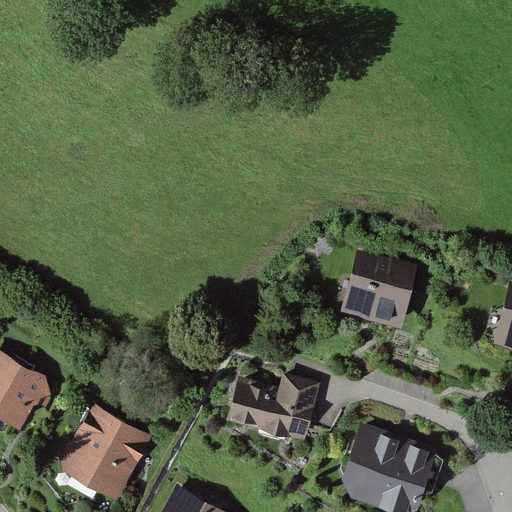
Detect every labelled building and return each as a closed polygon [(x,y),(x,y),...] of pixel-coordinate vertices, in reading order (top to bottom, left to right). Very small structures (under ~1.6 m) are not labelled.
[(424,261),(363,248),(350,306),(411,320),(424,261)] [(511,290),(502,342),(511,344),(511,290)] [(49,366),(0,344),(0,405),(31,421),(41,402),(50,406),(57,385),(49,366)] [(287,383),(244,377),(239,416),(319,427),(326,374),(289,369),(287,383)] [(153,434),(93,405),(71,451),(64,464),(124,493),(153,434)] [(444,445),(369,419),(357,470),(367,493),(432,509),(444,445)] [(242,511),(180,482),(165,511),(242,511)]
